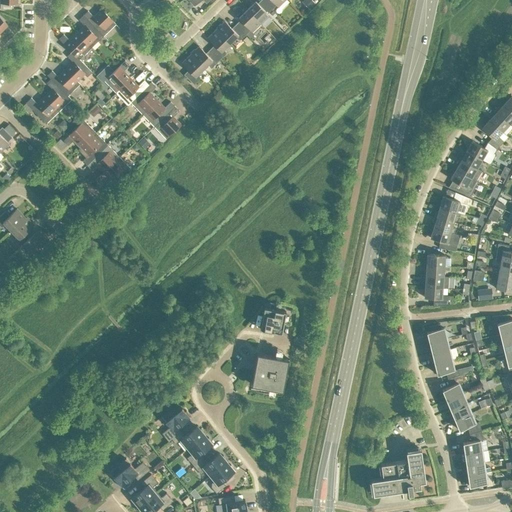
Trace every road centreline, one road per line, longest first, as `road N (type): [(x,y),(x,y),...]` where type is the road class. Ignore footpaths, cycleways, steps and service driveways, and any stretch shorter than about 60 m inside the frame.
road 1 (residential): [(511,74),(440,159),(404,271),(409,349),(443,445),(456,511)]
road 2 (tertiary): [(399,113),(327,464)]
road 3 (residential): [(0,104),(91,190),(57,223),(27,193),(0,200)]
